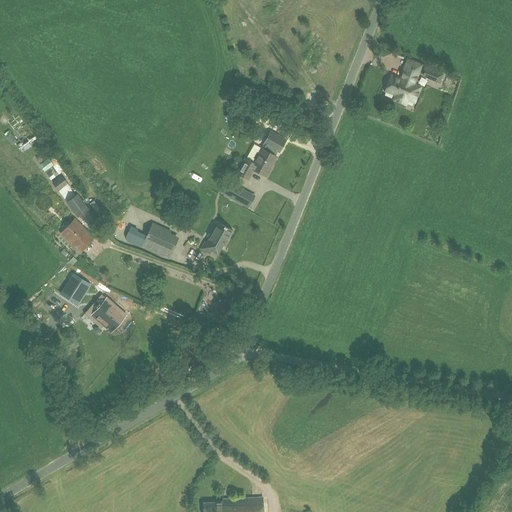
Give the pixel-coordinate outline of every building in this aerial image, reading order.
[(413,84),(418,72),(421,64),(408,59),(405,67),(401,77),(401,78),(398,79),(398,78),(392,76),(392,75),(391,75),(385,91),(386,91),(387,89),(396,93),(394,99),(405,104),(408,97),(415,100),(414,102),(415,102),(421,87),(420,87),(413,84)] [(431,79),(439,82),(442,75),(434,71),(431,79)] [(17,140),(10,133),(6,136),(12,144),(17,140)] [(32,146),(28,142),(19,148),(23,153),(32,146)] [(274,154),(277,149),(270,145),(267,151),(262,147),(253,162),(245,158),(237,173),(249,179),(254,169),(267,176),(271,168),(270,167),(276,156),(274,154)] [(40,162),(50,154),(47,149),(36,158),(40,162)] [(51,180),(64,170),(57,161),(53,155),(44,161),(43,162),(41,164),(45,169),(44,170),(51,180)] [(68,184),(68,183),(62,174),(52,182),(59,191),(68,184)] [(253,197),(228,183),(223,193),(248,207),(253,197)] [(68,184),(59,191),(66,201),(75,195),(70,189),(71,188),(68,184)] [(78,217),(89,209),(78,195),(81,192),(76,186),(72,188),(76,194),(75,195),(66,201),(78,217)] [(82,250),(93,239),(87,232),(88,231),(75,218),(61,233),(75,246),(76,244),(82,250)] [(218,223),(213,230),(206,244),(204,243),(201,249),(210,253),(212,248),(217,250),(221,242),(225,244),(232,230),(223,225),(218,223)] [(177,237),(169,233),(170,231),(154,224),(144,246),(168,258),(172,250),(177,237)] [(132,243),(138,229),(131,226),(126,237),(127,241),(132,243)] [(73,256),(68,261),(72,265),(77,260),(73,256)] [(78,305),(91,284),(73,273),(60,293),(78,305)] [(112,331),(126,315),(106,298),(92,314),(112,331)] [(263,511),(263,497),(223,498),(223,501),(204,502),(204,511),(263,511)]
